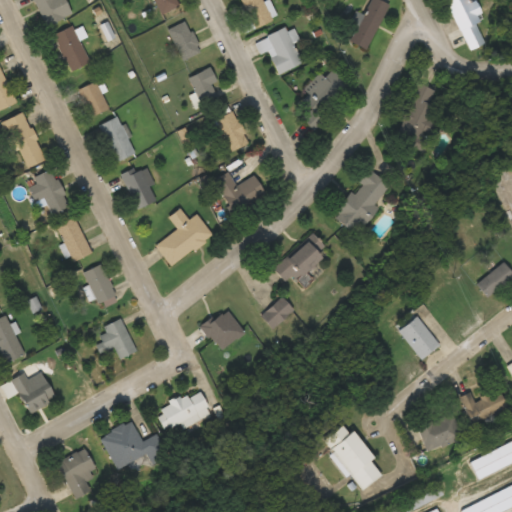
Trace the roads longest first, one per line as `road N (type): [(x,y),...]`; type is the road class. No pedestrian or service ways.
road 1 (residential): [(160,320),(228,281),(358,160),(429,20)]
road 2 (residential): [(182,365),(2,0)]
road 3 (residential): [(201,0),(310,204)]
road 4 (residential): [(22,455),(182,365)]
road 5 (residential): [(376,429),(511,317)]
